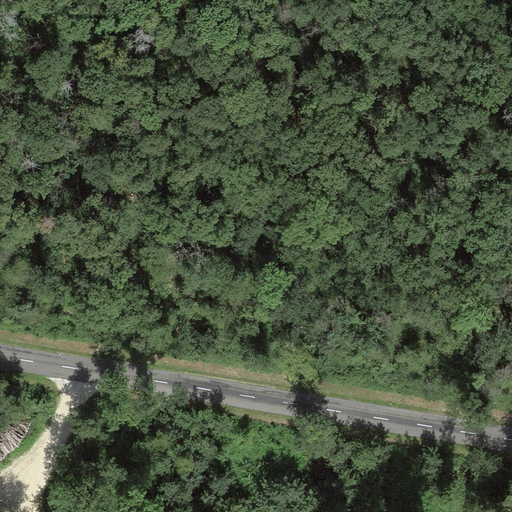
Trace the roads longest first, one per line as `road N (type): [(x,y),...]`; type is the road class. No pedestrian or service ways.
road 1 (track): [(511,12),(156,258),(107,335)]
road 2 (tertiary): [(0,358),(511,447)]
road 3 (track): [(33,511),(29,472),(95,374)]
road 4 (track): [(0,271),(107,335)]
